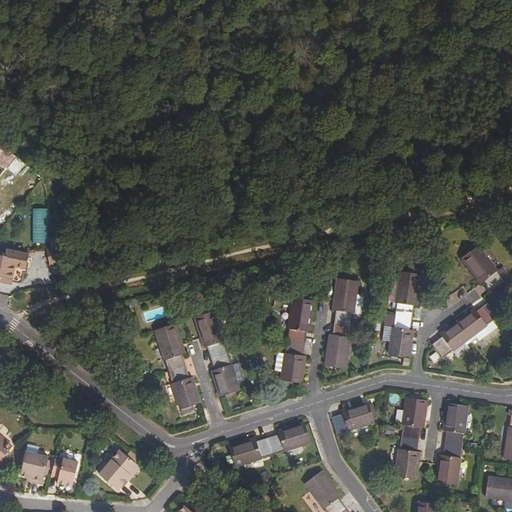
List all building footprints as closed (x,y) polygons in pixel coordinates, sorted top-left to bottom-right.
[(18,155),(2,142),(0,144),(0,151),(5,155),(1,161),(8,167),(18,155)] [(47,243),(47,209),(31,208),(31,243),(47,243)] [(481,279),(490,289),(502,280),(494,270),(495,269),(476,244),(460,257),(478,281),(481,279)] [(0,278),(19,284),(23,284),(30,257),(9,251),(8,256),(0,253),(0,278)] [(66,268),(62,252),(51,255),(54,270),(66,268)] [(391,323),(389,323),(387,338),(385,352),(407,355),(411,326),(407,326),(408,313),(410,300),(415,301),(419,271),(397,268),(393,297),(394,298),(392,311),(391,323)] [(348,333),(346,333),(349,309),(351,309),(356,277),(335,274),(330,306),(334,306),(330,330),(326,330),(321,361),(343,364),(348,333)] [(285,324),(287,324),(283,348),(281,348),(278,375),(299,378),(302,351),(299,350),(302,326),(306,327),(311,296),(289,293),(285,324)] [(486,321),(491,318),(491,317),(481,304),(476,308),(474,305),(466,311),(454,320),(458,344),(469,336),(470,336),(487,323),(486,321)] [(211,364),(208,365),(217,392),(237,385),(229,359),(228,359),(220,336),(222,335),(212,305),(192,311),(201,342),(204,341),(211,364)] [(180,409),(188,406),(187,401),(191,400),(197,398),(188,371),(185,372),(178,349),(181,348),(171,318),(152,324),(161,355),(163,354),(170,377),(169,377),(177,404),(178,404),(180,409)] [(498,327),(491,318),(486,321),(487,323),(470,336),(469,336),(458,344),(460,355),(470,348),(467,345),(477,337),(479,340),(498,327)] [(458,344),(454,320),(439,331),(442,335),(431,343),(441,355),(451,347),(452,349),(458,344)] [(387,338),(389,323),(380,322),(378,337),(387,338)] [(401,419),(397,444),(395,444),(392,472),(413,474),(417,447),(413,446),(417,422),(421,422),(425,396),(403,393),(399,419),(401,419)] [(328,412),(334,427),(346,423),(346,424),(372,416),(366,396),(339,405),(340,408),(328,412)] [(440,425),(443,426),(440,450),(437,450),(433,477),(455,480),(459,453),(457,453),(460,428),(462,428),(466,402),(444,398),(440,425)] [(252,435),(251,432),(225,440),(232,461),(258,453),(258,451),(281,443),(282,445),(308,437),(301,417),(275,425),(276,428),(252,435)] [(384,433),(392,435),(394,427),(386,425),(384,433)] [(0,458),(13,444),(0,433),(0,458)] [(116,488),(125,478),(129,473),(131,475),(137,468),(137,462),(119,448),(98,473),(116,488)] [(30,477),(29,481),(41,484),(48,455),(25,450),(19,475),(26,476),(30,477)] [(78,461),(55,456),(51,474),(58,475),(57,483),(72,487),(78,461)] [(320,503),(320,502),(327,511),(352,511),(352,510),(348,511),(333,492),(336,490),(318,465),(301,478),(320,503)] [(511,477),(487,474),(484,494),(511,498),(511,477)] [(412,496),(409,511),(431,511),(434,499),(412,496)]
